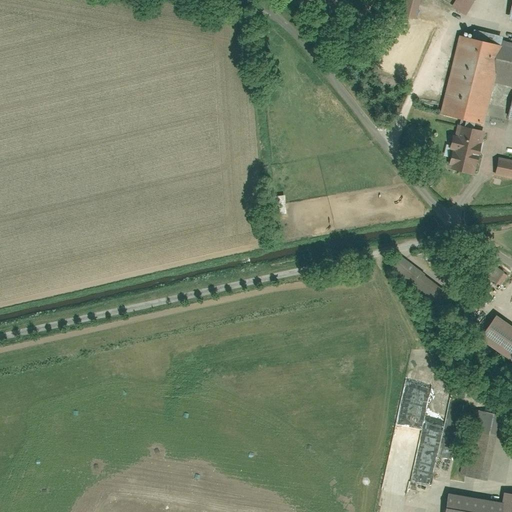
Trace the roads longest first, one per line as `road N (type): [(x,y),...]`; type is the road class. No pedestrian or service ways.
road 1 (residential): [(0,338),(457,231)]
road 2 (residential): [(457,231),(328,71)]
